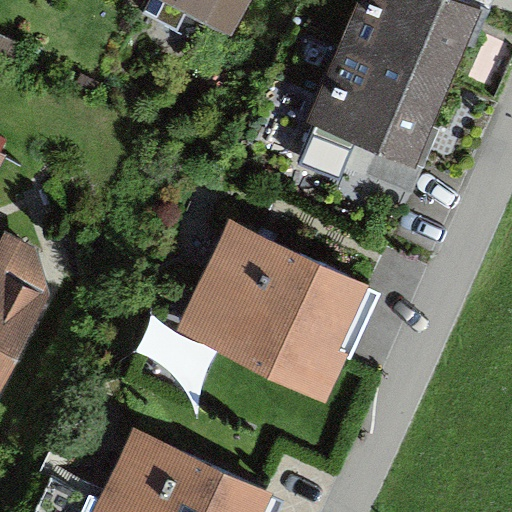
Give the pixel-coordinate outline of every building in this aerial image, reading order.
[(258,0),(105,0),(236,55),(258,0)] [(355,0),(342,33),(450,78),(482,0),(355,0)] [(418,157),(450,78),(342,33),(309,113),(418,157)] [(0,160),(1,158),(0,157),(0,427),(4,429),(65,292),(0,262),(0,160)] [(386,289),(226,219),(174,338),(334,407),(386,289)] [(281,511),(288,498),(123,423),(82,511),(281,511)]
